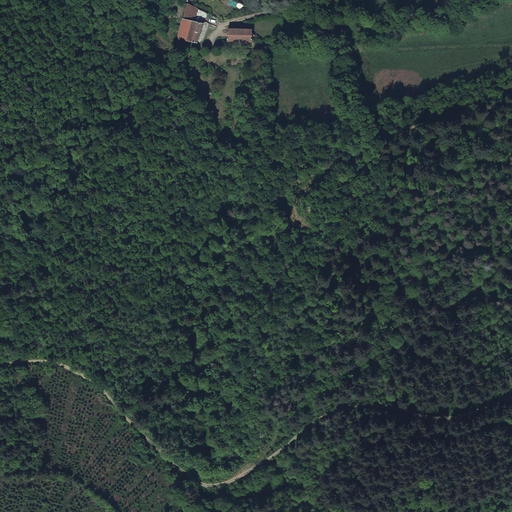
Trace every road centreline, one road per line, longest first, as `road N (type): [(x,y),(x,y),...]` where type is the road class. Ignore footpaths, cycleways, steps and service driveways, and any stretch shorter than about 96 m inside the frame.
road 1 (track): [(0,351),(53,359),(99,385),(178,468),(222,488),(247,476),(337,373),(444,323),(511,271)]
road 2 (track): [(511,253),(423,264),(336,248),(292,215),(305,189),(356,152),(511,86)]
road 3 (track): [(272,448),(354,405),(430,410),(511,396)]
